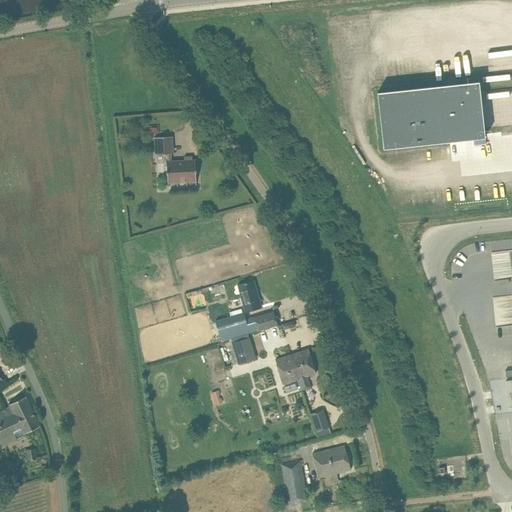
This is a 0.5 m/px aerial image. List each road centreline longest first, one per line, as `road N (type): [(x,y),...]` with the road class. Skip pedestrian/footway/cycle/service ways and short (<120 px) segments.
road 1 (unclassified): [(385,511),(368,432),(299,239),(147,34),(144,12),(133,7)]
road 2 (unclassified): [(511,491),(499,493),(471,373),(432,267),(438,243),(458,231),(511,225)]
road 3 (unclassified): [(0,306),(53,430),(63,511)]
road 4 (tertiary): [(0,32),(133,7)]
